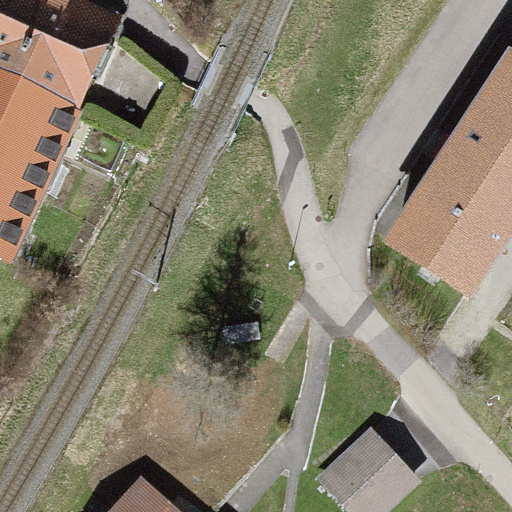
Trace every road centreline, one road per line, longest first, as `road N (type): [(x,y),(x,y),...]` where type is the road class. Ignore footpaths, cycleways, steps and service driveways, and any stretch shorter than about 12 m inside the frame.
road 1 (residential): [(249,98),(286,143),(298,215),(322,285),(511,504)]
road 2 (unclassified): [(133,0),(201,75),(249,98)]
